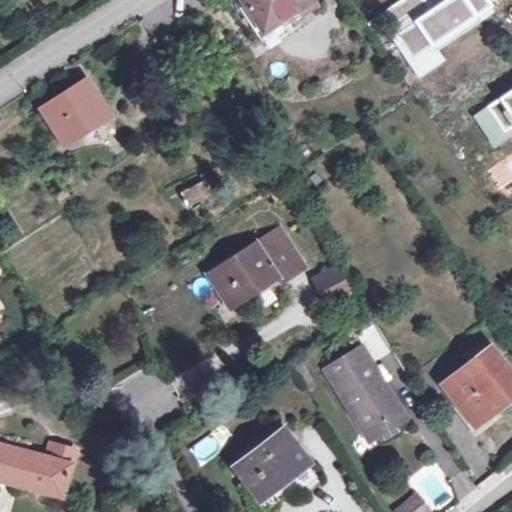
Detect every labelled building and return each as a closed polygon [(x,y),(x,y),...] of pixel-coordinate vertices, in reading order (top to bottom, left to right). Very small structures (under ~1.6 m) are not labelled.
[(262,42),(319,5),(314,0),(243,0),(245,4),(239,8),(262,42)] [(424,0),(400,0),(384,11),(399,33),(396,35),(413,60),(490,7),(492,6),(488,0),(447,0),(432,10),(424,0)] [(396,35),(392,37),(419,78),(445,60),(438,50),(493,12),(490,7),(413,60),(396,35)] [(86,83),(44,109),(64,143),(107,116),(86,83)] [(511,88),(486,105),(504,132),(511,126),(511,88)] [(486,105),(474,113),(492,140),(504,132),(486,105)] [(209,196),(213,194),(206,181),(181,195),(189,209),(210,199),(209,196)] [(270,236),(295,275),(306,268),(279,226),(268,234),(270,236)] [(295,275),(270,236),(211,275),(232,308),(278,279),(281,283),(295,275)] [(332,268),(311,281),(327,307),(348,294),(332,268)] [(362,349),(327,370),(370,439),(385,440),(398,433),(404,419),(362,349)] [(511,372),(492,349),(447,384),(479,424),(511,398),(511,372)] [(289,476),(295,484),(302,494),(321,480),(285,432),(237,468),(259,498),(289,476)] [(0,444),(0,479),(64,497),(76,451),(62,449),(59,461),(0,444)] [(289,476),(259,498),(265,506),(295,484),(289,476)] [(418,493),(411,500),(420,511),(429,511),(432,510),(418,493)] [(420,511),(411,500),(398,509),(400,511),(420,511)] [(145,502),(145,511),(157,511),(157,501),(145,502)]
